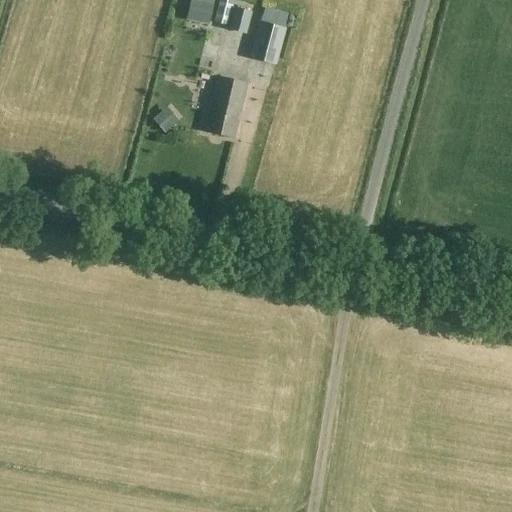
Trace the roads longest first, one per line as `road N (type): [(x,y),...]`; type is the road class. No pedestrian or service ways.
road 1 (tertiary): [(356,260),(0,196)]
road 2 (unclassified): [(356,260),(424,0)]
road 3 (track): [(356,260),(311,511)]
road 4 (tertiary): [(511,288),(356,260)]
